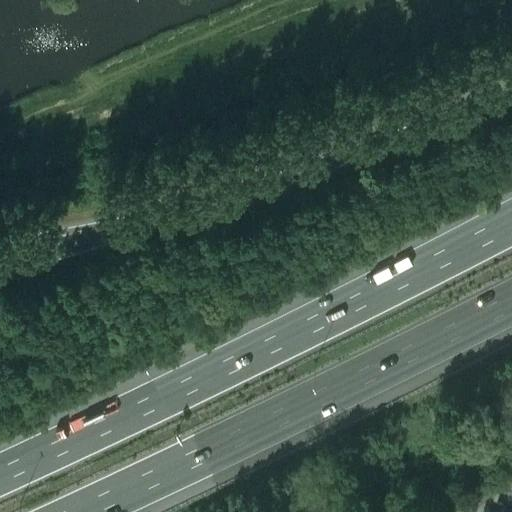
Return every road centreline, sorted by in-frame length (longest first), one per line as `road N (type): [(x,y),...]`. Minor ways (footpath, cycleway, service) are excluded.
road 1 (motorway): [(511,222),(0,475)]
road 2 (motorway): [(511,95),(181,216),(0,266)]
road 3 (motorway): [(80,511),(511,301)]
